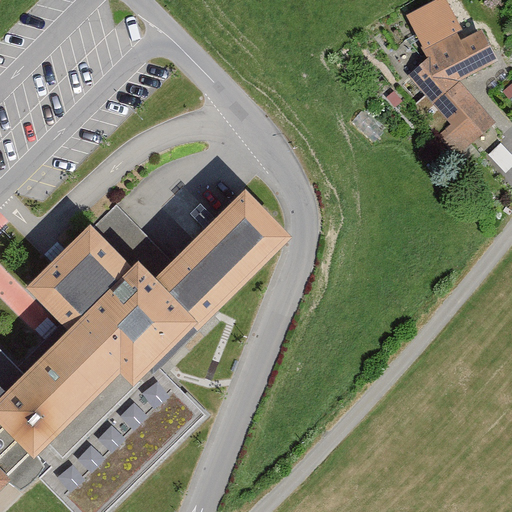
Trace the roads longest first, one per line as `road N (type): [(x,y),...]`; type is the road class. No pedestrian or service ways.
road 1 (residential): [(253,131),(294,189),(299,244),(200,511)]
road 2 (residential): [(261,511),(511,232)]
